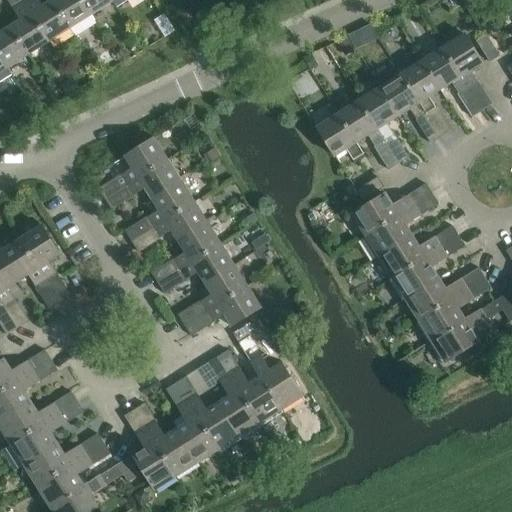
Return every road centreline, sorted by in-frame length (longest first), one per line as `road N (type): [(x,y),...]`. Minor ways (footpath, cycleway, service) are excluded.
road 1 (residential): [(386,0),(47,157)]
road 2 (residential): [(130,287),(61,329),(110,402),(177,360)]
road 3 (residential): [(130,287),(47,157)]
